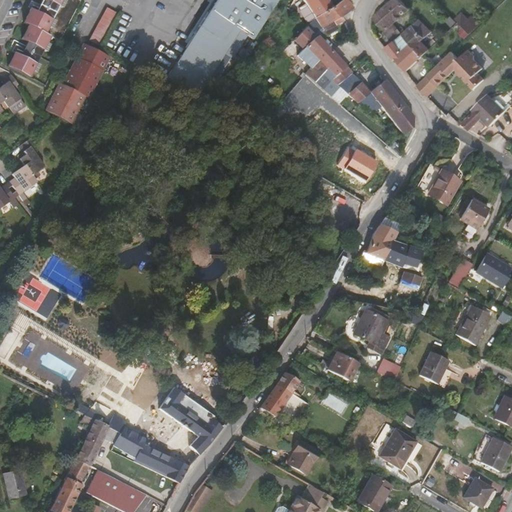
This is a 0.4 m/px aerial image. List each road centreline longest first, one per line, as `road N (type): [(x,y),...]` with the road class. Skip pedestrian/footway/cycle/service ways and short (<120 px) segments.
road 1 (residential): [(173,511),(428,120)]
road 2 (residential): [(428,120),(362,36),(369,0)]
